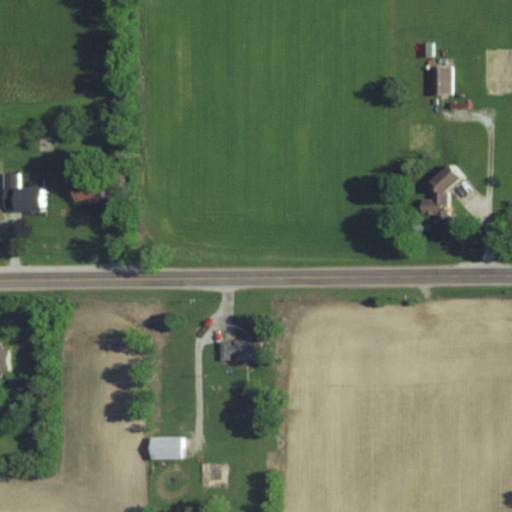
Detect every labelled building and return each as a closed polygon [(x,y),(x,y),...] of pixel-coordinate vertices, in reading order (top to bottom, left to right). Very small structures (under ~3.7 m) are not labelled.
[(480,94),(509,94),(509,48),(480,48),(480,94)] [(451,65),(430,65),(430,93),(451,93),(451,65)] [(431,172),(431,199),(420,199),(420,217),(448,217),(448,185),(457,184),(457,172),(431,172)] [(50,189),(22,189),(22,174),(7,174),(7,212),(50,212),(50,189)] [(107,205),(107,193),(100,193),(100,184),(82,184),(82,205),(107,205)] [(0,332),(0,378),(13,378),(13,332),(0,332)] [(224,341),(224,362),(264,362),(264,341),(224,341)] [(156,438),(156,460),(188,460),(188,438),(156,438)]
